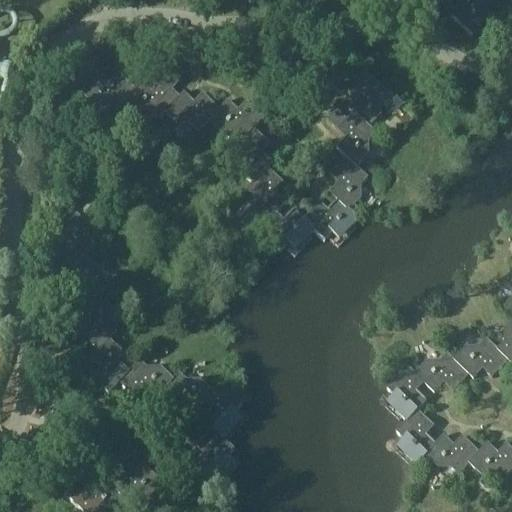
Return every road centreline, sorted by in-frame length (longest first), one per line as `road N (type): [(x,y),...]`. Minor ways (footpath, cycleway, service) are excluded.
road 1 (residential): [(0,463),(27,358),(15,202),(23,127),(48,65),(86,24),(124,16),(307,30),(361,24),(395,9)]
road 2 (residential): [(511,93),(424,38),(395,9)]
